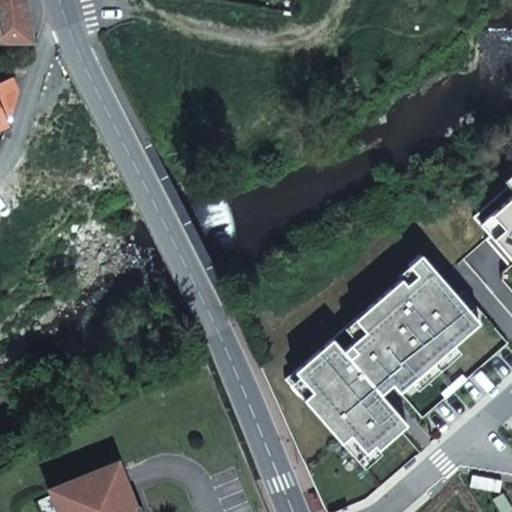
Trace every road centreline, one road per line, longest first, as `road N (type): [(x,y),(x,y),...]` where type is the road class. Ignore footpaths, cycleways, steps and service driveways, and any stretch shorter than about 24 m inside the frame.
road 1 (secondary): [(60,0),(215,323),(294,511)]
road 2 (unknown): [(61,0),(274,38),(325,35),(369,20)]
road 3 (residential): [(0,162),(60,0)]
